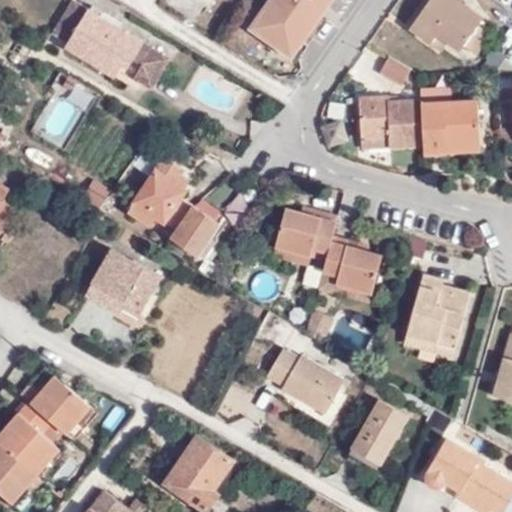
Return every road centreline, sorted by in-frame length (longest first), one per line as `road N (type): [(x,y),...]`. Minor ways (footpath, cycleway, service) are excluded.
road 1 (residential): [(0,317),(204,418),(367,511)]
road 2 (residential): [(387,0),(312,105),(308,141),(323,160),(511,214)]
